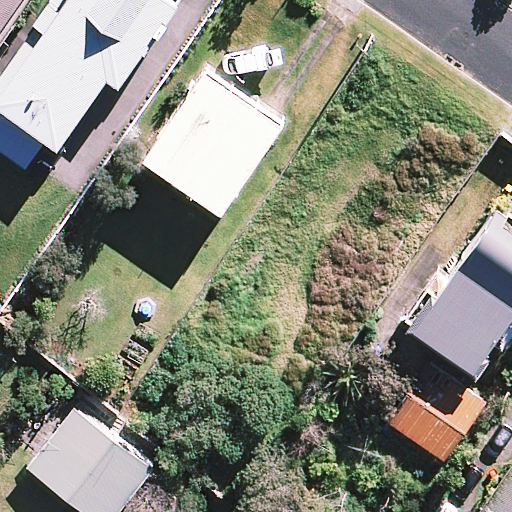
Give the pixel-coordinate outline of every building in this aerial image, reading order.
[(0,0),(0,31),(21,0),(0,0)] [(56,0),(0,77),(0,142),(28,163),(53,130),(62,137),(114,66),(124,74),(177,0),(56,0)] [(286,116),(210,63),(151,149),(226,202),(286,116)] [(511,310),(511,212),(497,202),(419,317),(480,358),(511,310)] [(480,403),(425,365),(390,415),(444,454),(480,403)] [(115,511),(154,461),(77,403),(32,463),(97,511),(115,511)] [(511,511),(511,458),(474,511),(511,511)]
